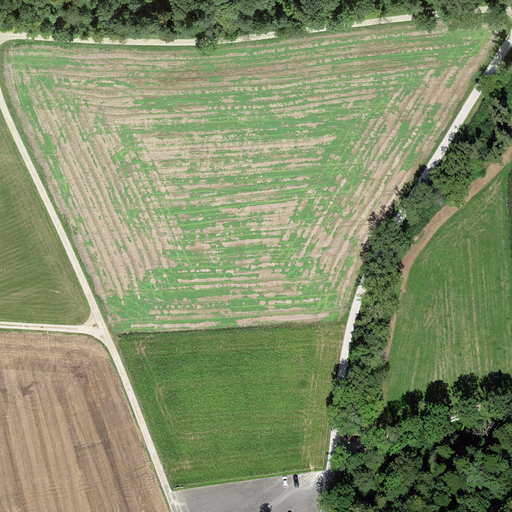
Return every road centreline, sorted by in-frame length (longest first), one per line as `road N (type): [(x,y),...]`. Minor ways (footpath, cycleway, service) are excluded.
road 1 (track): [(0,34),(175,42),(511,5)]
road 2 (track): [(330,466),(351,313),(369,266),(511,32)]
road 3 (track): [(0,97),(104,333)]
road 4 (track): [(104,333),(173,511)]
road 5 (track): [(331,453),(511,396)]
